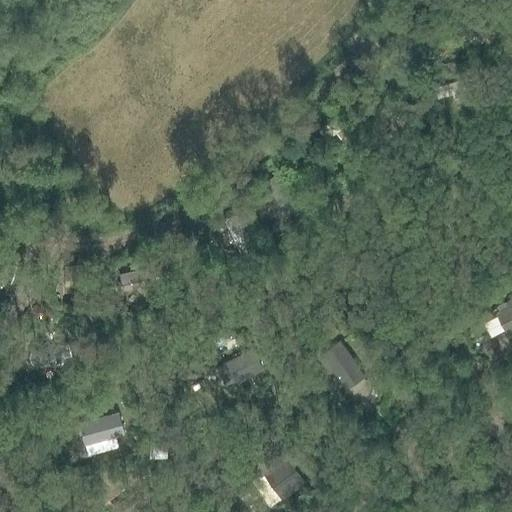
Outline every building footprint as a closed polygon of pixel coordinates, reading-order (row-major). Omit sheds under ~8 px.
[(492,13),(467,34),(477,45),(501,24),(492,13)] [(474,74),(472,83),(483,85),(485,77),(474,74)] [(283,170),(273,177),(297,212),(307,205),(283,170)] [(340,186),(330,192),(335,201),(345,195),(340,186)] [(210,243),(201,245),(203,254),(212,251),(210,243)] [(0,260),(0,279),(12,283),(17,265),(0,260)] [(101,291),(92,291),(92,305),(102,305),(101,291)] [(497,311),(508,332),(511,330),(511,298),(506,302),(508,306),(497,311)] [(126,302),(113,304),(115,313),(127,311),(126,302)] [(330,318),(323,324),(332,337),(340,332),(330,318)] [(366,375),(341,339),(319,354),(331,372),(335,370),(347,388),(366,375)] [(31,352),(30,356),(31,362),(35,365),(71,356),(68,342),(31,352)] [(91,342),(82,348),(89,359),(98,353),(91,342)] [(253,347),(221,363),(232,384),(264,368),(253,347)] [(190,374),(184,362),(176,366),(181,378),(190,374)] [(125,432),(119,410),(79,422),(85,443),(125,432)] [(151,443),(151,457),(167,457),(168,443),(151,443)] [(286,454),(262,472),(283,500),(307,482),(286,454)] [(112,511),(131,511),(145,501),(136,489),(110,509),(112,511)]
